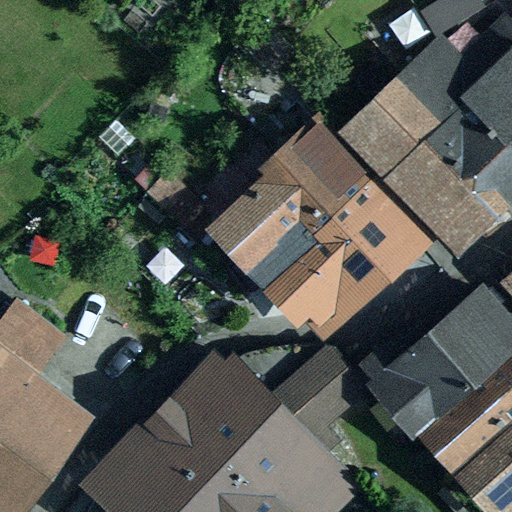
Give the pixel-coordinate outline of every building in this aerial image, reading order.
[(409,82),(510,191),(511,189),(511,15),(509,12),(459,62),(446,48),(409,82)] [(458,233),(462,238),(510,191),(409,82),(350,136),(448,240),(458,233)] [(219,219),(271,173),(308,212),(358,167),(321,127),(279,164),(257,140),(225,170),(208,152),(179,179),(219,219)] [(300,314),(319,312),(336,316),(425,229),(382,183),(377,187),(358,167),(308,212),(325,230),(273,278),(269,281),(300,314)] [(151,190),(201,236),(219,219),(179,179),(169,169),(151,190)] [(273,278),(325,230),(308,212),(271,173),(219,219),(273,278)] [(393,341),(373,359),(427,423),(511,351),(511,322),(485,290),(428,340),(422,333),(402,350),(393,341)] [(20,305),(0,331),(0,341),(32,366),(56,334),(20,305)] [(359,388),(324,346),(316,342),(274,346),(239,355),(316,439),(323,447),(335,436),(321,419),(359,388)] [(511,415),(511,351),(427,423),(460,462),(511,415)] [(110,479),(107,481),(140,511),(189,511),(206,493),(199,486),(250,432),(316,439),(239,355),(205,374),(173,407),(177,411),(166,423),(156,414),(102,471),(110,479)] [(0,511),(6,511),(79,419),(0,358),(0,511)] [(501,511),(511,501),(511,415),(460,462),(501,511)] [(322,508),(354,478),(323,447),(316,439),(250,432),(199,486),(206,493),(189,511),(324,511),(325,511),(322,508)]
